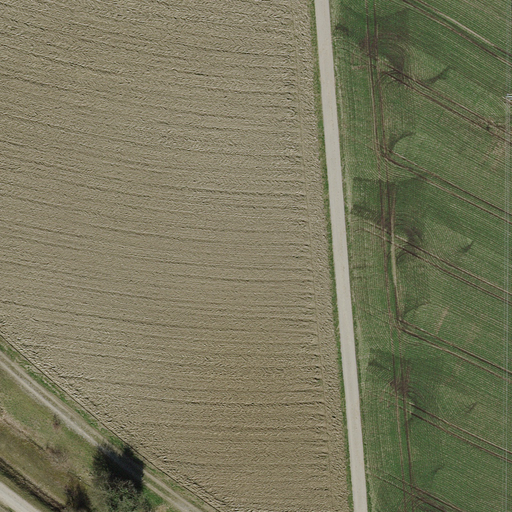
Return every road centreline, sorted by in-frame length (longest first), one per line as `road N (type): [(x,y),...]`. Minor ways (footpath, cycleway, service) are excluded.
road 1 (track): [(326,0),(358,511)]
road 2 (track): [(0,354),(191,511)]
